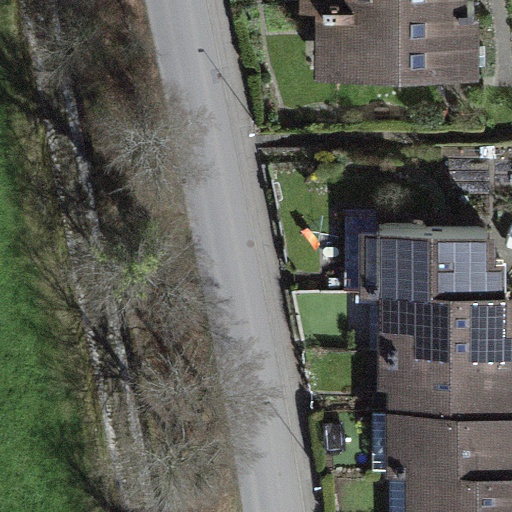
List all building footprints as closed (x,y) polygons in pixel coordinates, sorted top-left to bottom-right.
[(299,0),(300,1),(316,1),(317,68),(477,67),(476,0),(299,0)] [(496,222),(365,223),(366,284),(386,284),(497,283),(496,222)] [(511,282),(497,283),(386,284),(387,344),(388,344),(511,343),(511,282)] [(511,343),(388,344),(389,405),(393,405),(511,404),(511,343)] [(511,404),(393,405),(394,466),(405,466),(511,465),(511,404)] [(511,511),(511,465),(405,466),(405,511),(511,511)]
